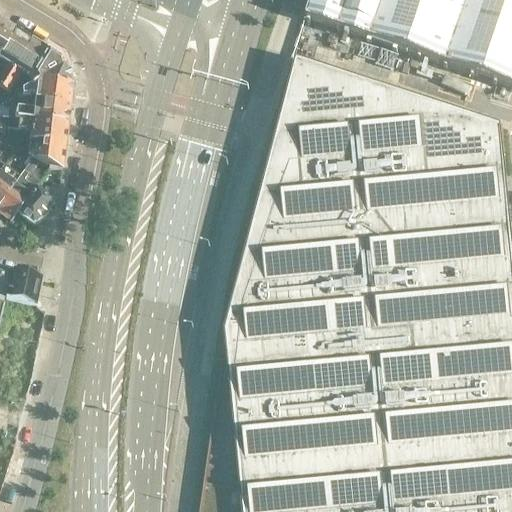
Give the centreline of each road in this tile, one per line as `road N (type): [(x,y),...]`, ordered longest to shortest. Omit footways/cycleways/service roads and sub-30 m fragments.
road 1 (secondary): [(177,36),(113,271),(88,442),(87,511)]
road 2 (secondary): [(142,511),(156,316),(230,54)]
road 3 (residential): [(8,0),(76,45),(97,93),(71,270)]
road 4 (residential): [(19,511),(71,270)]
